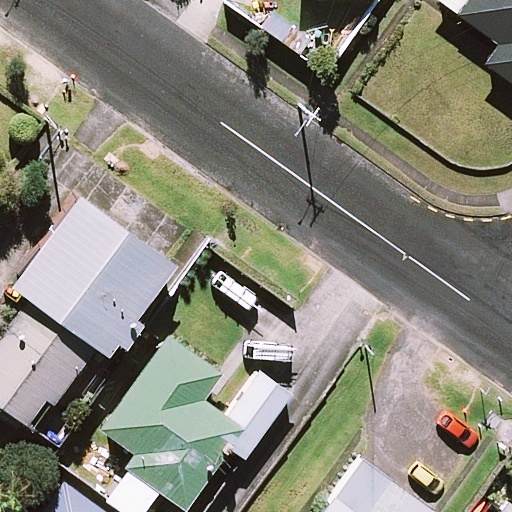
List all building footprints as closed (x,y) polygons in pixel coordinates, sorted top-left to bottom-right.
[(511,0),(442,0),(498,41),(484,61),(511,81),(511,0)] [(0,399),(32,423),(93,339),(103,346),(170,254),(76,187),(10,278),(26,291),(0,327),(0,399)] [(180,501),(221,441),(242,455),(287,388),(256,367),(225,412),(198,393),(217,365),(165,330),(100,425),(136,450),(105,495),(129,511),(137,511),(156,485),(180,501)] [(427,511),(431,507),(357,455),(316,511),(427,511)] [(110,511),(61,477),(35,511),(110,511)] [(511,511),(511,501),(504,496),(492,511),(511,511)]
